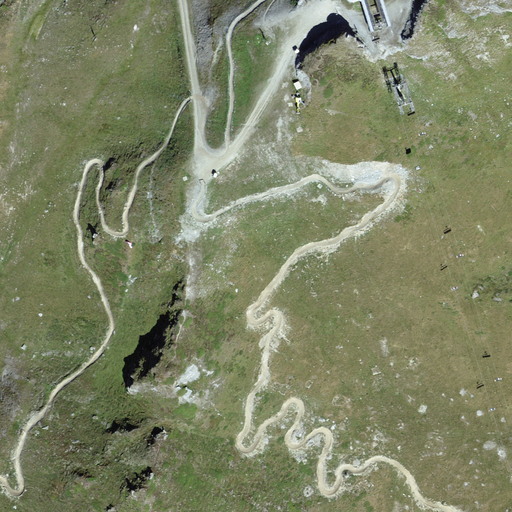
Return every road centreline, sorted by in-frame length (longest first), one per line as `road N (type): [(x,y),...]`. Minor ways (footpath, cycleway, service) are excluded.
road 1 (track): [(350,19),(324,16),(290,47),(228,153)]
road 2 (track): [(207,157),(182,0)]
